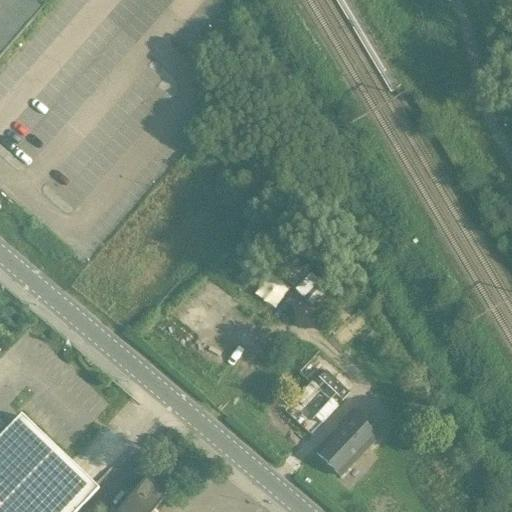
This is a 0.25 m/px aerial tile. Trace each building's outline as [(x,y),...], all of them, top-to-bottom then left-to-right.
[(32,0),(0,0),(0,58),(43,9),(32,0)] [(209,159),(195,173),(209,187),(224,173),(209,159)] [(105,270),(138,301),(226,204),(193,174),(105,270)] [(302,262),(286,276),(304,297),(320,282),(302,262)] [(159,327),(184,345),(192,333),(167,316),(159,327)] [(403,385),(384,399),(397,415),(416,402),(403,385)] [(353,415),(316,454),(341,477),(378,438),(353,415)] [(0,511),(51,511),(37,499),(70,465),(21,417),(0,439),(0,511)] [(384,499),(400,480),(382,466),(367,485),(384,499)] [(146,480),(119,511),(153,511),(166,497),(146,480)]
